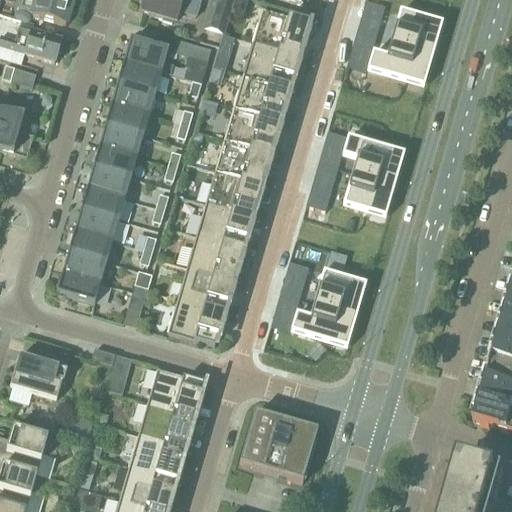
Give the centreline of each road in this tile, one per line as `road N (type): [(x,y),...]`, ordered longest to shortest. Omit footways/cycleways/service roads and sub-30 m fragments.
road 1 (tertiary): [(382,423),(501,0)]
road 2 (tertiary): [(471,0),(350,413)]
road 3 (residential): [(234,378),(342,0)]
road 4 (residential): [(434,438),(511,168)]
road 5 (residential): [(234,378),(12,314)]
road 6 (residential): [(45,203),(105,0)]
road 7 (residential): [(194,511),(234,378)]
road 8 (residential): [(350,413),(234,378)]
